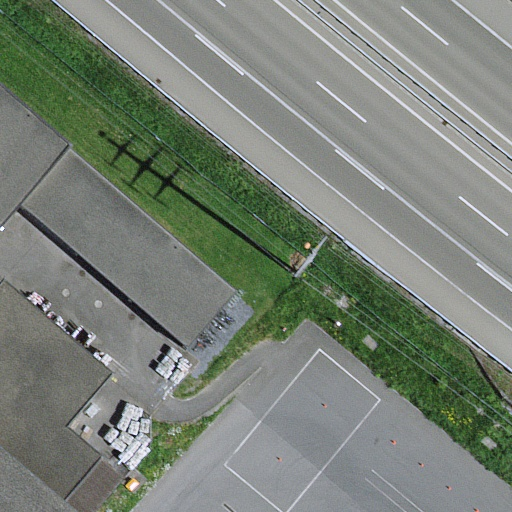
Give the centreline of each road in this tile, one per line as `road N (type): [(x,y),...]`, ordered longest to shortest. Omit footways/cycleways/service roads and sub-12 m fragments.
road 1 (motorway): [(208,0),(511,242)]
road 2 (motorway): [(511,97),(385,0)]
